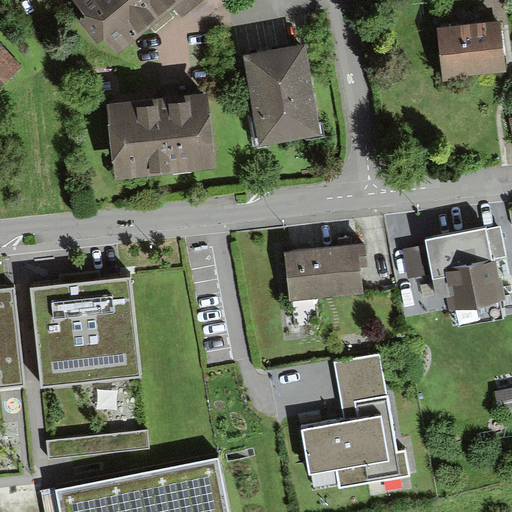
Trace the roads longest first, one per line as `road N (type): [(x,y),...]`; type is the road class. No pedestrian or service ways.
road 1 (residential): [(0,234),(371,193)]
road 2 (residential): [(371,193),(335,0)]
road 3 (residential): [(371,193),(511,178)]
